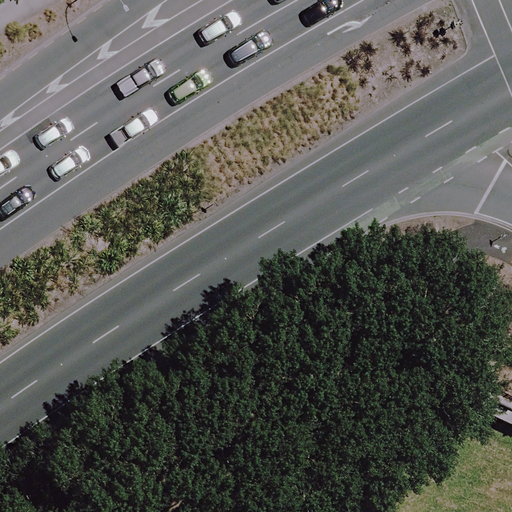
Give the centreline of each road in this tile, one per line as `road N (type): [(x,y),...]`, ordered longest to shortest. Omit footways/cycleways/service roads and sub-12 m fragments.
road 1 (primary): [(411,146),(220,254),(0,409)]
road 2 (primary): [(0,188),(255,22)]
